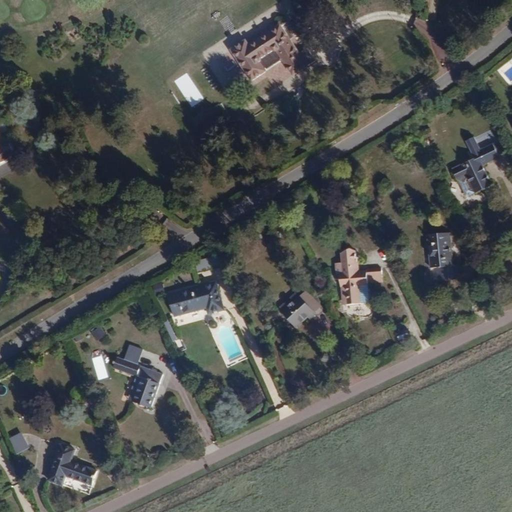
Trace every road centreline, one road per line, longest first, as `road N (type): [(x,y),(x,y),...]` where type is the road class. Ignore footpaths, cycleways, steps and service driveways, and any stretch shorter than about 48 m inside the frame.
road 1 (residential): [(0,362),(426,99),(511,27)]
road 2 (unclassified): [(101,511),(511,311)]
